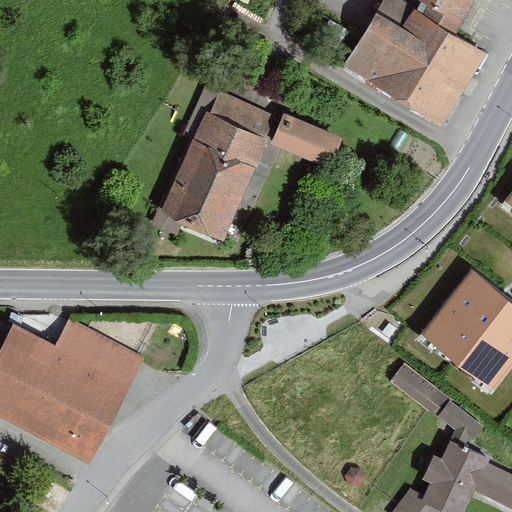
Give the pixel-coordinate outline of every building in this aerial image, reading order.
[(474,49),(444,34),(418,11),(393,0),(379,0),(338,65),(431,118),(474,49)] [(463,0),(419,0),(423,2),(418,11),(444,34),(463,0)] [(265,112),(201,89),(148,207),(211,233),(257,131),(265,112)] [(265,112),(257,131),(318,163),(335,133),(269,103),(265,112)] [(511,299),(506,295),(479,277),(427,352),(493,398),(511,370),(511,299)] [(0,419),(81,459),(133,355),(58,319),(39,349),(0,329),(0,419)] [(406,360),(391,379),(473,442),(488,423),(406,360)] [(476,462),(443,446),(434,465),(425,461),(414,486),(422,490),(417,501),(415,506),(427,511),(456,511),(464,496),(499,511),(511,511),(511,476),(509,483),(473,467),(476,462)] [(361,464),(351,464),(345,474),(349,482),(359,482),(366,474),(361,464)] [(427,511),(415,506),(417,501),(404,497),(392,511),(427,511)]
